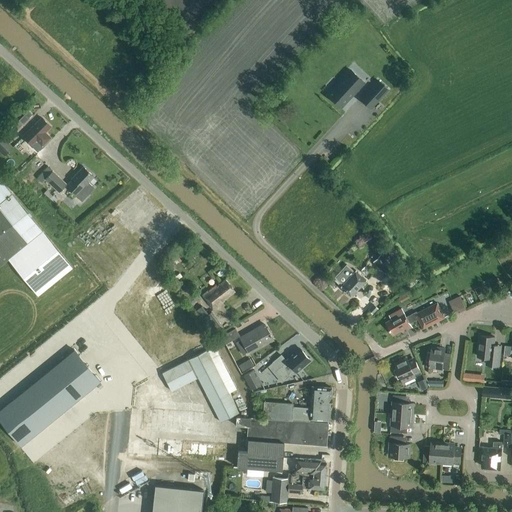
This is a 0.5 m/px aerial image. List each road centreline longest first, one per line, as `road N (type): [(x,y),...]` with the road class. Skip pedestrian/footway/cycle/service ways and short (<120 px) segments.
road 1 (unclassified): [(338,511),(342,397),(334,358),(0,51)]
road 2 (track): [(382,354),(257,238),(257,216),(314,156)]
road 3 (unknown): [(254,228),(116,107)]
